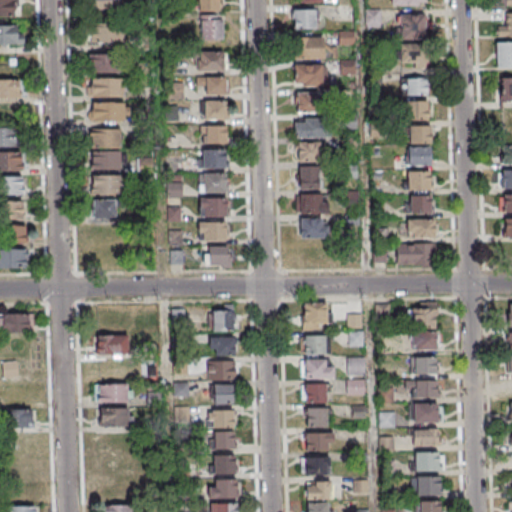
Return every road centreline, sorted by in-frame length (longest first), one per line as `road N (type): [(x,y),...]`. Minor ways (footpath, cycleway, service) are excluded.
road 1 (residential): [(73,511),(56,0)]
road 2 (residential): [(480,511),(464,0)]
road 3 (residential): [(276,511),(261,0)]
road 4 (residential): [(511,283),(0,290)]
